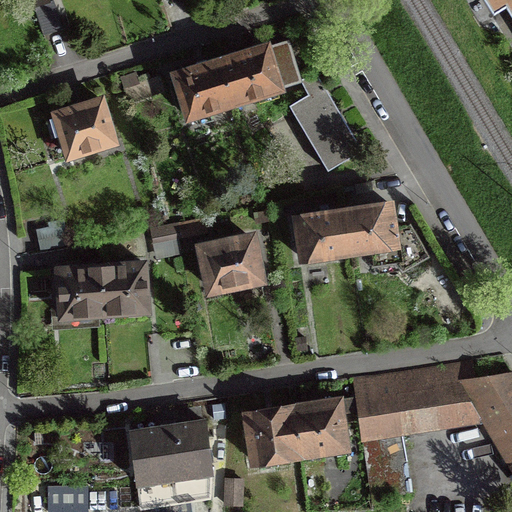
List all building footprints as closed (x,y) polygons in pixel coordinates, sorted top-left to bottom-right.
[(63,31),(54,1),(50,2),(49,0),(32,0),(43,37),(63,31)] [(511,0),(498,0),(511,22),(511,0)] [(169,78),(185,131),(287,99),(284,91),(303,86),(289,42),(271,48),(270,46),(258,50),(202,68),(169,78)] [(129,105),(163,94),(157,78),(140,83),(136,72),(120,78),(129,105)] [(328,175),(364,153),(325,88),(289,110),(328,175)] [(120,151),(104,99),(50,116),(51,120),(45,122),(51,142),(57,141),(66,168),(120,151)] [(392,257),(402,255),(398,230),(394,205),(367,210),(325,216),(291,221),(299,271),(392,257)] [(205,217),(178,223),(181,239),(184,238),(184,235),(208,231),(205,217)] [(70,248),(65,220),(48,223),(49,228),(36,230),(40,253),(70,248)] [(179,240),(181,239),(178,223),(150,229),(156,261),(182,256),(179,240)] [(410,226),(398,230),(402,255),(392,257),(402,277),(430,260),(410,226)] [(206,303),(268,290),(257,235),(195,248),(206,303)] [(148,264),(124,266),(78,269),(54,271),(58,327),(152,321),(148,264)] [(511,469),(511,368),(475,374),(473,359),(351,377),(361,439),(430,428),(482,421),(489,432),(511,469)] [(344,390),(313,395),(268,402),(241,406),(250,461),(258,460),(259,466),(290,462),(289,455),(352,445),(344,390)] [(212,404),(214,418),(227,416),(225,403),(212,404)] [(214,470),(207,413),(129,423),(140,506),(212,497),(214,484),(212,470),(214,470)] [(224,503),(243,504),(244,476),(225,476),(224,503)]
